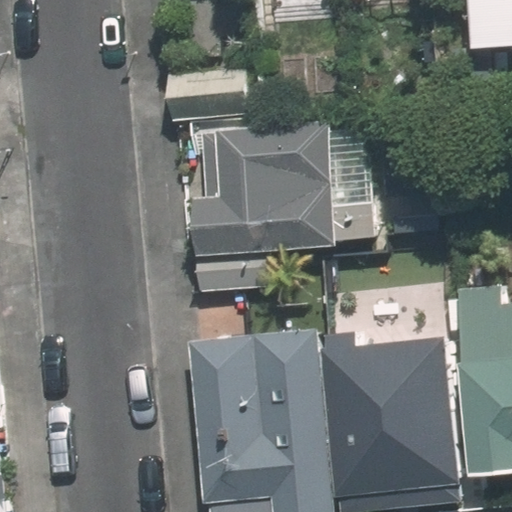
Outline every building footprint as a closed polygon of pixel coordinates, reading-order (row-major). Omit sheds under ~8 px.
[(511,0),(494,0),(497,37),(511,35),(511,0)] [(184,67),(187,117),(255,113),(252,63),(184,67)] [(205,121),(211,246),(213,285),(287,282),(285,243),(380,238),(374,113),(205,121)] [(436,115),(392,116),(395,193),(438,192),(436,115)] [(511,277),(470,282),(486,462),(511,459),(511,277)] [(203,332),(219,511),(277,511),(356,505),(341,342),(339,319),(203,332)] [(356,505),(478,494),(464,331),(341,342),(356,505)] [(0,511),(23,511),(11,391),(0,391),(0,511)]
